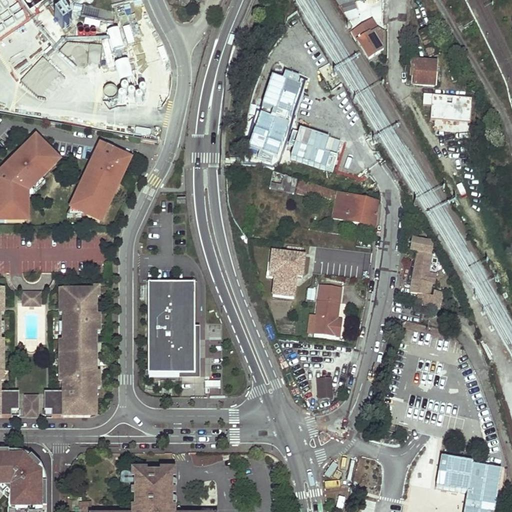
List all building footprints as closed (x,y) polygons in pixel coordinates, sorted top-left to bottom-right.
[(345,13),(357,10),(354,2),(343,6),(345,13)] [(426,19),(416,23),(429,57),(440,53),(431,28),(430,28),(426,19)] [(384,33),(379,30),(374,20),(354,31),(370,58),(380,52),(380,51),(384,48),(384,33)] [(436,86),(438,63),(412,61),(411,72),(415,72),(415,85),(436,86)] [(84,81),(82,97),(94,99),(97,83),(84,81)] [(471,97),(420,93),(419,96),(421,104),(427,105),(426,119),(470,122),(471,97)] [(41,179),(59,161),(47,148),(46,149),(42,153),(35,147),(32,144),(25,152),(24,150),(4,170),(6,171),(0,177),(0,223),(26,223),(26,201),(26,194),(31,189),(32,190),(34,188),(40,182),(39,181),(41,179)] [(36,145),(35,147),(42,153),(46,149),(43,146),(36,145)] [(86,217),(99,223),(108,204),(110,205),(116,191),(114,190),(120,179),(121,180),(125,171),(120,169),(125,158),(113,152),(114,151),(107,147),(106,149),(100,146),(82,183),(85,184),(80,194),(82,195),(78,204),(74,212),(86,217)] [(130,160),(125,158),(120,169),(125,171),(130,160)] [(294,195),(297,181),(274,173),(270,189),(294,195)] [(45,183),(41,179),(39,181),(40,182),(34,188),(37,191),(45,183)] [(339,194),(301,181),(297,194),(320,200),(321,197),(337,202),(333,218),(375,228),(378,203),(339,194)] [(82,183),(80,182),(75,192),(80,194),(85,184),(82,183)] [(32,190),(31,189),(26,194),(26,201),(27,201),(34,193),(32,190)] [(78,204),(74,202),(67,217),(86,217),(74,212),(78,204)] [(424,283),(426,274),(430,246),(426,243),(408,240),(407,251),(414,252),(411,274),(415,274),(414,281),(424,283)] [(270,297),(294,299),(296,276),(303,276),(305,251),(268,248),(266,279),(271,279),(270,297)] [(434,275),(426,274),(424,283),(432,284),(434,275)] [(195,330),(195,285),(148,285),(149,376),(181,376),(181,375),(194,375),(193,330),(195,330)] [(338,320),(342,289),(319,286),(315,316),(310,315),(308,334),(313,335),(339,339),(341,328),(336,327),(338,320)] [(97,343),(97,292),(66,292),(66,308),(70,308),(70,318),(64,318),(64,342),(66,342),(66,370),(64,370),(64,384),(64,394),(62,394),(62,403),(52,403),(52,412),(52,418),(90,418),(91,415),(91,404),(96,404),(97,369),(96,369),(96,343),(97,343)] [(33,296),(24,294),(24,303),(40,303),(40,294),(33,296)] [(0,418),(12,418),(12,412),(12,403),(2,403),(2,394),(0,394),(0,384),(0,369),(0,341),(0,342),(0,317),(0,418)] [(331,379),(317,380),(318,400),(332,399),(331,379)] [(12,403),(12,412),(20,412),(20,394),(2,394),(2,403),(12,403)] [(52,403),(62,403),(62,394),(45,394),(45,412),(52,412),(52,403)] [(25,418),(39,418),(39,398),(25,398),(25,418)] [(0,511),(0,491),(0,492),(3,489),(8,494),(8,500),(8,510),(47,510),(47,485),(47,481),(46,478),(45,474),(43,470),(41,467),(39,464),(38,463),(36,461),(32,458),(29,456),(25,455),(21,454),(17,453),(15,453),(0,453),(0,511)] [(183,511),(179,508),(175,511),(173,511),(173,473),(134,473),(134,511),(132,511),(131,511),(183,511)] [(0,492),(8,500),(8,494),(3,489),(0,492)] [(91,511),(92,503),(82,503),(81,511),(91,511)]
